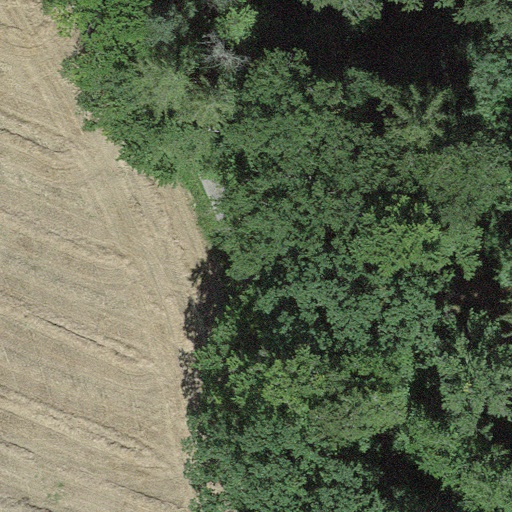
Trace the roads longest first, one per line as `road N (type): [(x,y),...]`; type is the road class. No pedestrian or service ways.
road 1 (track): [(130,0),(230,192),(268,319),(302,511)]
road 2 (track): [(511,161),(466,233),(400,288),(268,319)]
